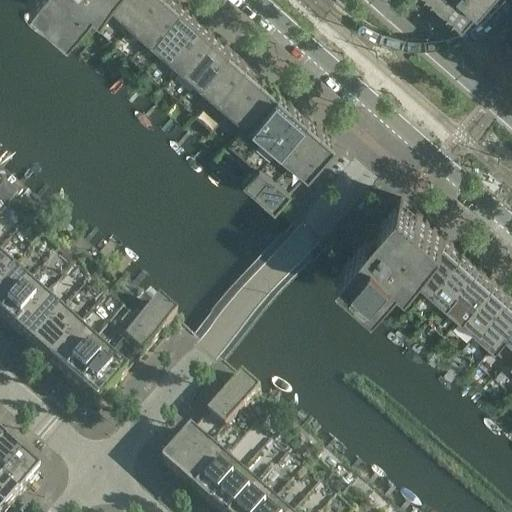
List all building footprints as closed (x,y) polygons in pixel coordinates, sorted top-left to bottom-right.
[(334,139),(242,59),(175,0),(36,0),(62,23),(75,8),(227,141),(230,138),(258,162),(241,180),(273,208),(306,171),(333,140),(334,139)] [(426,255),(443,235),(401,198),(370,234),(413,272),(427,256),(426,255)] [(17,239),(32,248),(39,237),(24,228),(17,239)] [(398,276),(390,284),(511,391),(511,362),(509,359),(492,345),(476,331),(460,316),(444,302),(428,288),(412,274),(410,277),(409,276),(413,272),(370,234),(361,244),(398,276)] [(428,288),(443,270),(460,250),(443,235),(426,255),(427,256),(413,272),(409,276),(410,277),(412,274),(428,288)] [(398,276),(361,244),(340,267),(377,299),(390,284),(398,276)] [(444,302),(459,285),(477,265),(460,250),(443,270),(428,288),(444,302)] [(0,287),(11,275),(0,265),(0,287)] [(460,316),(493,279),(477,265),(459,285),(444,302),(460,316)] [(0,320),(27,290),(11,275),(0,287),(0,320)] [(476,331),(509,293),(493,279),(460,316),(476,331)] [(0,324),(14,337),(43,304),(27,290),(0,320),(0,324)] [(492,345),(511,322),(511,295),(509,293),(476,331),(492,345)] [(139,361),(174,321),(176,319),(158,303),(137,326),(130,320),(115,336),(137,355),(135,358),(139,361)] [(31,352),(60,318),(43,304),(14,337),(31,352)] [(47,366),(76,333),(60,318),(31,352),(47,366)] [(509,359),(511,355),(511,322),(492,345),(509,359)] [(63,380),(92,347),(76,333),(47,366),(63,380)] [(79,394),(108,361),(92,347),(63,380),(79,394)] [(97,408),(125,376),(108,361),(79,394),(96,409),(97,408)] [(241,417),(261,394),(243,378),(242,380),(205,421),(208,424),(212,420),(234,440),(248,424),(241,417)] [(181,484),(210,450),(193,435),(165,467),(164,469),(181,484)] [(0,484),(20,462),(4,447),(0,452),(0,484)] [(197,498),(226,465),(210,450),(181,484),(197,498)] [(37,477),(20,462),(0,484),(0,486),(16,501),(37,477)] [(213,511),(242,479),(226,465),(197,498),(213,511)] [(241,511),(259,493),(242,479),(213,511),(241,511)] [(0,511),(6,511),(16,501),(0,486),(0,511)] [(270,511),(275,507),(259,493),(241,511),(270,511)]
